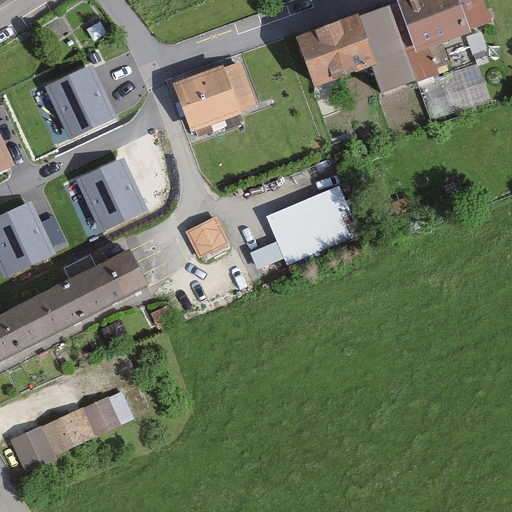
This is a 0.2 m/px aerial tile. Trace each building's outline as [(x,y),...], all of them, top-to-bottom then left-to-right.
[(0,0),(0,8),(12,0),(0,0)] [(416,82),(441,73),(432,46),(479,29),(468,0),(414,0),(390,8),(416,82)] [(301,39),(317,85),(380,63),(390,91),(416,82),(390,8),(301,39)] [(183,85),(200,129),(258,106),(242,63),(183,85)] [(93,65),(45,87),(70,141),(118,119),(93,65)] [(0,134),(0,173),(15,166),(0,134)] [(125,157),(76,180),(102,234),(150,211),(125,157)] [(269,213),(288,265),(365,237),(345,185),(269,213)] [(31,201),(0,215),(0,269),(5,280),(56,255),(31,201)] [(58,214),(46,218),(57,246),(68,242),(58,214)] [(187,232),(197,257),(232,244),(222,219),(187,232)] [(0,317),(0,361),(151,287),(133,252),(0,317)] [(15,441),(28,472),(142,422),(129,392),(15,441)]
